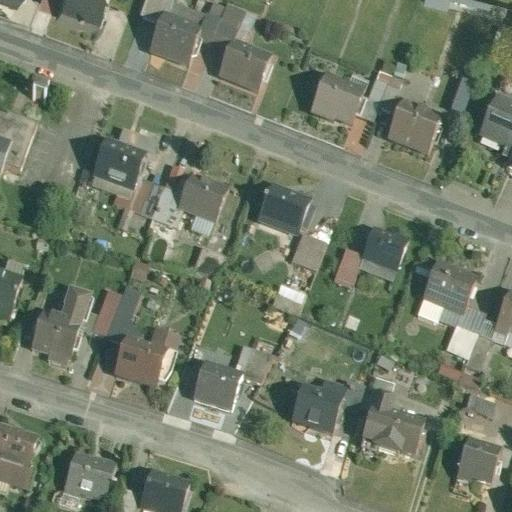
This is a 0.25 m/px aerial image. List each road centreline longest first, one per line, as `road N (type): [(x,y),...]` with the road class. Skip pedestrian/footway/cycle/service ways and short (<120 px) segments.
road 1 (residential): [(511,230),(0,37)]
road 2 (residential): [(342,511),(211,449),(0,378)]
